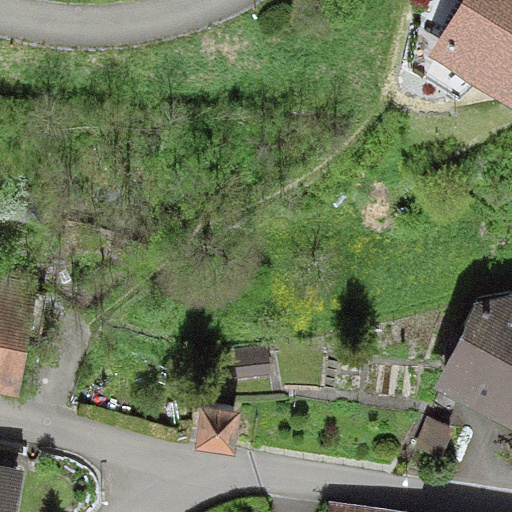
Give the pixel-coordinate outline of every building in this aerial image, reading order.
[(511,0),(460,0),(434,48),(511,90),(511,0)] [(51,275),(0,266),(0,380),(32,385),(51,275)] [(511,277),(487,282),(443,379),(511,410),(511,277)] [(236,348),(238,371),(272,367),(270,344),(236,348)] [(199,387),(195,423),(238,427),(242,391),(199,387)] [(426,415),(418,441),(442,448),(450,422),(426,415)] [(0,511),(25,511),(34,465),(0,458),(0,511)] [(385,511),(331,501),(328,511),(385,511)]
